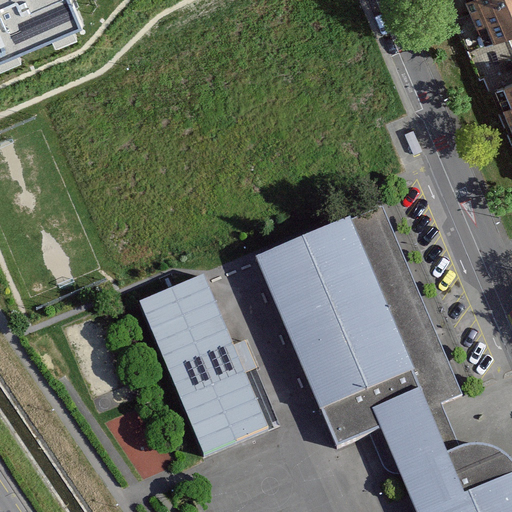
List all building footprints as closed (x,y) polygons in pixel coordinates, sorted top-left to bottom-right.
[(71,0),(0,0),(0,57),(82,24),(71,0)] [(511,0),(444,0),(478,77),(482,75),(511,142),(511,0)] [(380,210),(347,224),(427,410),(460,396),(380,210)] [(474,449),(465,451),(448,458),(427,410),(347,224),(258,262),(337,447),(380,428),(416,511),(511,511),(511,464),(504,457),(494,451),(484,449),(474,449)] [(203,278),(139,305),(203,457),(268,430),(203,278)]
